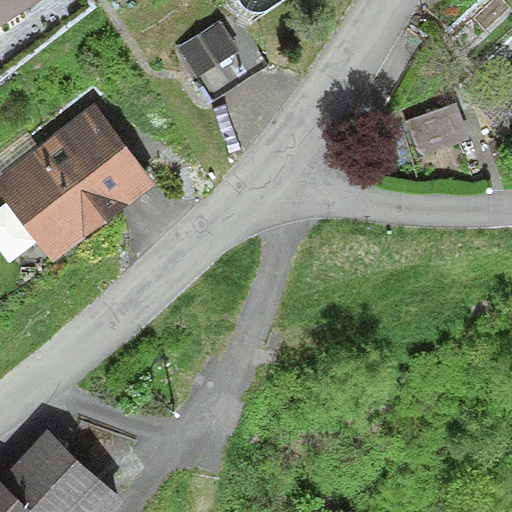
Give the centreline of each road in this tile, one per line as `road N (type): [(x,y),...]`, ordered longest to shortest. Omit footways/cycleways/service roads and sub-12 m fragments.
road 1 (residential): [(0,402),(244,189),(326,92),(387,0)]
road 2 (residential): [(303,198),(414,209),(511,206)]
